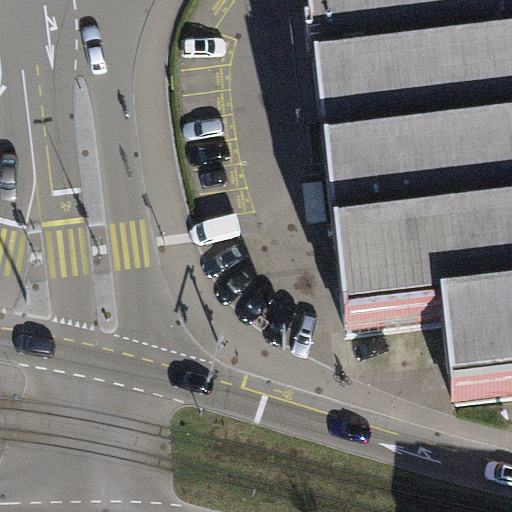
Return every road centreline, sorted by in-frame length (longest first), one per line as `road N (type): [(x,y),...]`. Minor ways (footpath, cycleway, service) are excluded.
road 1 (secondary): [(511,481),(104,364)]
road 2 (unclassified): [(104,364),(133,321),(130,245),(110,89),(75,0)]
road 3 (unclassified): [(40,24),(78,324),(104,364)]
road 4 (unclassified): [(40,24),(0,242)]
road 5 (secondary): [(104,364),(96,511)]
